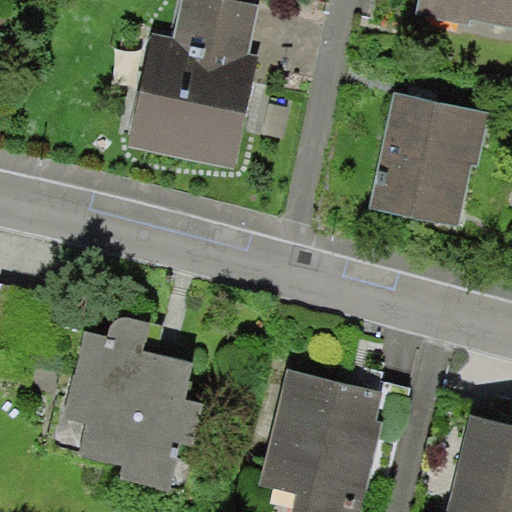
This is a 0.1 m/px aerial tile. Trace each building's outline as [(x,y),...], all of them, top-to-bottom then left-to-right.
[(148,31),(124,147),(234,170),(257,59),(246,57),(257,2),(248,0),(179,0),(172,36),(148,31)] [(511,0),(410,0),(407,16),(458,28),(462,12),(511,24),(511,0)] [(484,110),(389,90),(363,206),(450,224),(463,161),(472,167),(484,110)] [(0,289),(0,374),(32,383),(37,365),(64,372),(47,441),(69,460),(164,491),(192,405),(176,399),(187,366),(134,348),(141,326),(111,316),(98,333),(67,326),(71,307),(0,289)] [(409,392),(281,361),(253,480),(291,489),(286,510),(295,511),(354,511),(368,453),(393,459),(409,392)] [(511,511),(511,416),(463,405),(438,507),(459,511),(511,511)]
